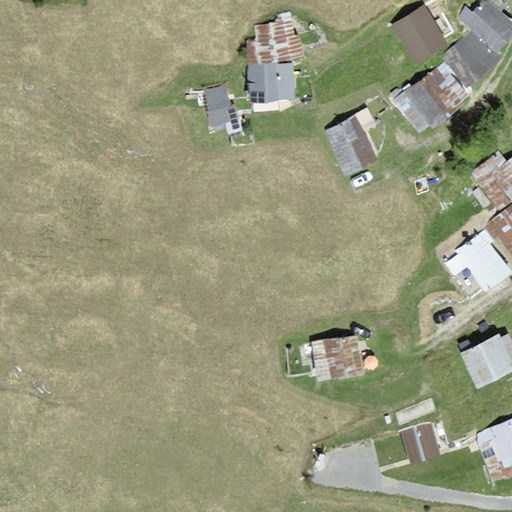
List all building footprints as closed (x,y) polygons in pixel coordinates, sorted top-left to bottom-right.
[(485,0),(474,14),(468,9),(460,18),(496,48),(511,29),(511,24),(496,11),(501,5),(495,0),(485,0)] [(444,43),(423,10),(396,27),(417,61),(444,43)] [(291,37),(290,23),(258,26),(260,43),(251,44),(253,60),(299,55),(298,36),(291,37)] [(471,33),(444,57),(467,83),(494,59),(471,33)] [(293,98),(293,65),(251,65),(251,98),(293,98)] [(467,97),(446,67),(398,101),(420,131),(467,97)] [(240,131),(234,107),(229,108),(224,88),(206,93),(214,126),(228,123),(231,133),(240,131)] [(370,125),(364,113),(326,131),(346,173),(376,159),(361,129),(370,125)] [(511,159),(506,164),(500,155),(474,173),(498,207),(511,197),(511,159)] [(511,210),(489,227),(511,257),(511,210)] [(484,232),(457,251),(460,255),(448,263),(455,273),(467,264),(484,288),(507,272),(488,244),(491,242),(484,232)] [(501,341),(498,336),(462,354),(478,386),(511,368),(511,366),(509,360),(511,358),(511,346),(507,338),(501,341)] [(360,373),(356,337),(315,342),(320,378),(360,373)] [(511,469),(511,422),(480,435),(496,476),(511,469)] [(428,424),(404,432),(413,461),(437,454),(428,424)]
